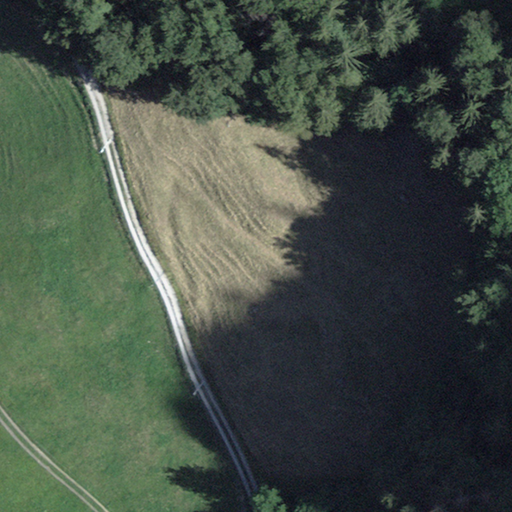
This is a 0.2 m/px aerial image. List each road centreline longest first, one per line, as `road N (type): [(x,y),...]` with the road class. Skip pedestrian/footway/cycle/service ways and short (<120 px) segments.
road 1 (track): [(260,511),(141,241),(86,78),(45,0)]
road 2 (track): [(0,411),(103,511)]
